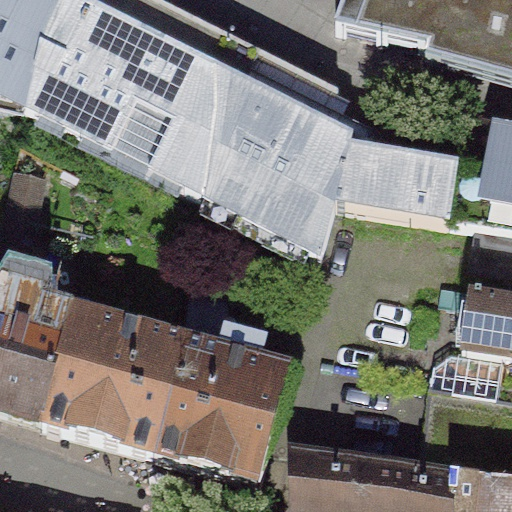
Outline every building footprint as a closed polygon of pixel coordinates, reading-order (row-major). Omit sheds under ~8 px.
[(70,4),(62,0),(0,0),(0,116),(28,122),(51,39),(70,4)] [(353,0),(349,11),(342,32),(432,62),(455,0),(353,0)] [(507,82),(511,83),(511,0),(455,0),(432,62),(507,82)] [(218,79),(70,4),(51,39),(28,122),(206,212),(217,124),(218,79)] [(356,150),(218,79),(217,124),(206,212),(325,271),(338,217),(353,159),(356,150)] [(511,141),(502,140),(495,185),(461,179),(452,234),(511,244),(511,141)] [(461,179),(353,159),(338,217),(452,234),(461,179)] [(46,187),(17,181),(0,256),(0,264),(27,271),(46,187)] [(0,423),(45,435),(75,320),(44,311),(46,304),(0,292),(0,423)] [(499,411),(511,413),(511,307),(476,301),(464,365),(504,371),(499,411)] [(45,435),(160,466),(191,353),(75,320),(45,435)] [(160,466),(263,496),(294,382),(191,353),(160,466)] [(511,413),(499,411),(431,400),(423,480),(455,485),(483,489),(511,491),(511,413)] [(293,511),(453,511),(455,485),(423,480),(292,462),(293,511)] [(453,511),(482,511),(483,489),(455,485),(453,511)] [(482,511),(511,511),(511,491),(483,489),(482,511)]
